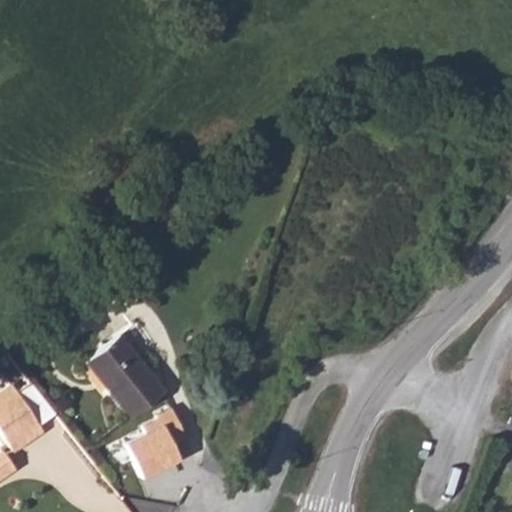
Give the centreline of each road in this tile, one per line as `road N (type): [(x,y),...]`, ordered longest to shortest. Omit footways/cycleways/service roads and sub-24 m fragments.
road 1 (residential): [(389,379),(339,372),(310,388),(264,503),(253,511)]
road 2 (tertiary): [(389,379),(511,237)]
road 3 (tertiary): [(326,511),(348,439),(389,379)]
